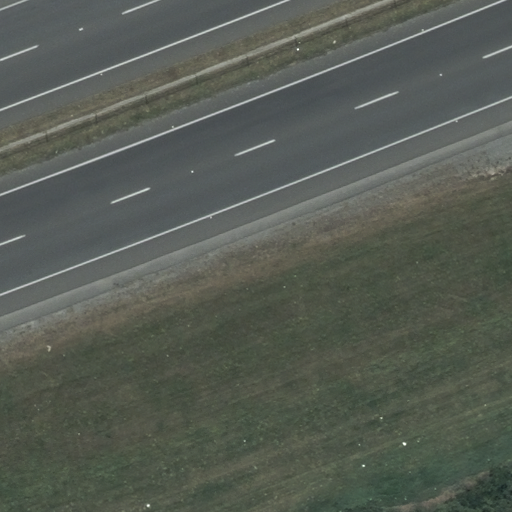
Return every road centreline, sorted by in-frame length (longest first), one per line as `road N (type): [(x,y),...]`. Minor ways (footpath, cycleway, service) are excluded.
road 1 (motorway): [(511,46),(0,244)]
road 2 (motorway): [(0,59),(159,0)]
